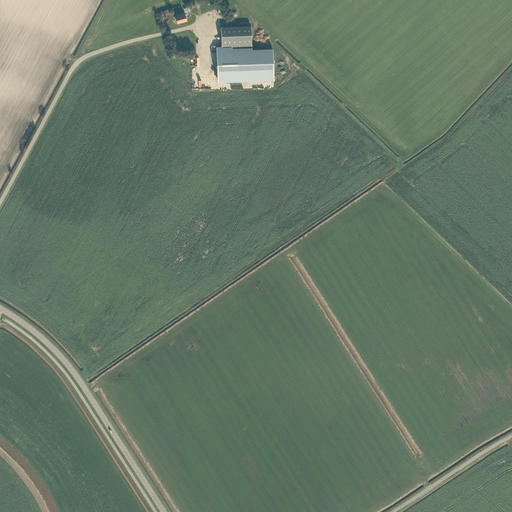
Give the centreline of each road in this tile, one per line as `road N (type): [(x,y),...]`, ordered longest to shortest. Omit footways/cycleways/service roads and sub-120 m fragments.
road 1 (tertiary): [(163,511),(74,374),(0,307)]
road 2 (unclassified): [(391,511),(511,435)]
